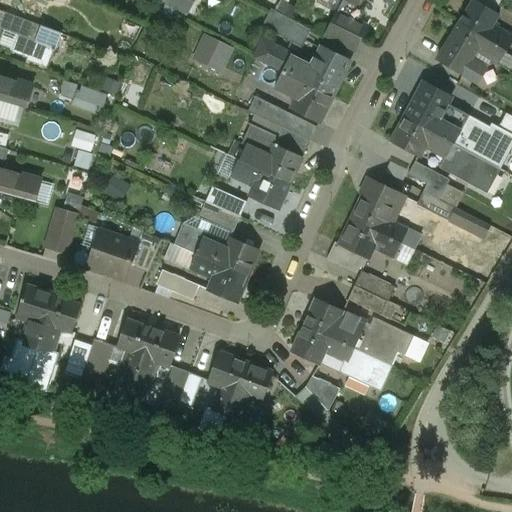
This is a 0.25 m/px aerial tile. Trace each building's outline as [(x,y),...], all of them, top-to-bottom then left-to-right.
[(340,6),(329,0),(324,0),(318,12),(332,20),(340,6)] [(343,0),(324,36),(335,41),(340,30),(342,31),(350,17),(355,6),(343,0)] [(489,9),(473,0),(459,23),(485,39),(493,25),(499,15),(489,9)] [(495,0),(473,0),(489,9),(495,0)] [(311,31),(271,9),(262,26),(302,48),(311,31)] [(42,27),(0,10),(0,28),(18,36),(12,52),(28,59),(30,59),(42,27)] [(368,26),(350,17),(342,31),(360,41),(368,26)] [(485,39),(459,23),(437,59),(477,83),(485,70),(471,61),(476,53),(485,39)] [(511,41),(511,36),(493,25),(485,39),(506,52),(511,41)] [(61,34),(42,27),(30,59),(28,59),(27,60),(46,68),(53,52),(54,52),(55,51),(61,34)] [(342,31),(340,30),(335,41),(355,51),(360,41),(342,31)] [(231,49),(206,37),(197,55),(219,65),(222,58),(226,60),(231,49)] [(506,52),(485,39),(476,53),(497,66),(506,52)] [(350,62),(322,48),(311,70),(304,84),(332,98),(350,62)] [(311,70),(289,59),(282,73),(304,84),(311,70)] [(282,73),(275,88),(296,99),(304,84),(282,73)] [(32,87),(0,77),(0,101),(26,109),(32,87)] [(103,89),(116,94),(121,82),(108,77),(103,89)] [(62,93),(75,98),(79,85),(66,80),(62,93)] [(451,98),(423,83),(405,118),(454,145),(469,116),(448,105),(451,98)] [(332,98),(304,84),(296,99),(291,109),(319,123),(332,98)] [(75,105),(105,112),(110,93),(80,85),(75,105)] [(273,105),(255,97),(248,112),(266,120),(273,105)] [(317,128),(273,105),(266,120),(282,128),(310,141),(311,141),(317,128)] [(490,127),(469,116),(454,145),(501,170),(511,149),(511,134),(499,128),(491,124),(490,127)] [(454,145),(405,118),(392,143),(419,157),(424,148),(445,159),(446,159),(454,145)] [(255,126),(239,161),(262,171),(274,145),(276,141),(275,141),(277,137),(255,126)] [(310,141),(282,128),(277,137),(275,141),(276,141),(304,154),(310,141)] [(94,151),(98,134),(78,130),(74,147),(94,151)] [(302,159),(274,145),(262,171),(289,184),(302,159)] [(501,170),(454,145),(446,159),(445,159),(440,169),(487,194),(501,170)] [(90,168),(93,153),(80,150),(77,165),(90,168)] [(262,171),(239,161),(233,176),(255,186),(262,171)] [(450,180),(415,162),(408,175),(427,185),(423,192),(440,200),(450,180)] [(40,181),(0,170),(0,193),(34,202),(40,181)] [(289,184),(262,171),(255,186),(250,197),(277,209),(289,184)] [(369,179),(361,195),(363,196),(352,220),(402,244),(409,229),(393,221),(405,196),(369,179)] [(66,206),(81,211),(86,198),(70,192),(66,206)] [(440,200),(423,192),(417,205),(448,221),(455,208),(440,200)] [(239,217),(205,201),(198,218),(231,233),(239,217)] [(490,227),(455,208),(448,221),(484,239),(490,227)] [(79,216),(63,212),(52,248),(68,253),(79,216)] [(402,244),(352,220),(340,245),(339,246),(368,259),(373,249),(394,259),(402,244)] [(229,244),(185,226),(176,246),(198,256),(221,265),(248,277),(260,251),(231,239),(229,244)] [(162,240),(141,231),(136,245),(137,245),(130,267),(148,274),(162,240)] [(136,245),(100,232),(88,266),(105,272),(104,273),(113,276),(114,275),(126,279),(130,267),(137,245),(136,245)] [(368,259),(339,246),(340,245),(335,243),(327,260),(356,274),(360,267),(363,268),(368,259)] [(221,265),(198,256),(193,270),(215,279),(221,265)] [(248,277),(221,265),(215,279),(211,291),(238,302),(248,277)] [(202,286),(165,270),(158,285),(195,301),(202,286)] [(395,288),(361,272),(354,286),(388,302),(395,288)] [(388,302),(354,286),(348,300),(382,316),(388,302)] [(55,296),(28,287),(19,317),(30,321),(30,320),(45,325),(55,296)] [(81,305),(55,296),(45,325),(38,348),(29,378),(27,385),(47,392),(59,354),(54,352),(61,330),(72,333),(81,305)] [(343,314),(315,301),(304,326),(331,339),(343,314)] [(366,323),(344,313),(343,314),(331,339),(354,349),(366,323)] [(414,337),(374,318),(370,325),(366,323),(354,349),(391,366),(397,352),(405,356),(414,337)] [(45,325),(30,320),(30,321),(23,342),(24,342),(23,343),(38,348),(45,325)] [(153,329),(127,320),(117,349),(128,353),(143,358),(153,329)] [(331,339),(304,326),(292,351),(320,364),(325,353),(331,339)] [(167,334),(153,329),(143,358),(158,363),(169,367),(179,338),(167,334)] [(92,346),(84,369),(102,374),(112,345),(94,339),(92,346)] [(354,349),(331,339),(325,353),(345,363),(347,364),(354,349)] [(23,342),(17,340),(11,360),(5,358),(1,371),(29,378),(38,348),(23,343),(24,342),(23,342)] [(92,346),(75,340),(68,363),(84,369),(92,346)] [(391,366),(354,349),(347,364),(345,363),(342,371),(380,389),(391,366)] [(143,358),(128,353),(119,376),(134,381),(143,358)] [(246,364),(219,354),(209,383),(220,387),(235,392),(246,364)] [(158,363),(143,358),(134,381),(149,387),(158,363)] [(272,373),(246,364),(235,392),(250,398),(261,402),(272,373)] [(26,379),(14,376),(10,387),(22,391),(26,379)] [(340,389),(312,376),(306,388),(328,411),(340,389)] [(220,387),(212,410),(221,413),(227,415),(235,392),(220,387)] [(250,398),(235,392),(227,415),(242,421),(250,398)] [(227,415),(221,413),(217,422),(224,424),(227,415)]
